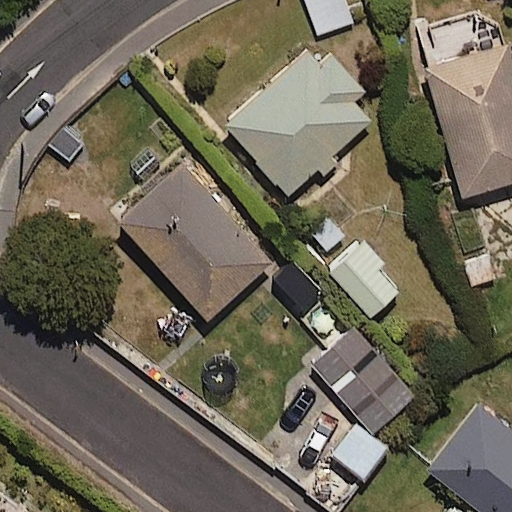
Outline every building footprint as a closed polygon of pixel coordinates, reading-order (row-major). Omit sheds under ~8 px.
[(352,17),(345,0),(306,0),(317,30),(352,17)] [(511,172),(511,52),(506,30),(422,55),(461,187),(511,172)] [(363,82),(319,32),(224,114),(285,185),(369,113),(352,92),(363,82)] [(269,253),(179,152),(116,209),(207,309),(269,253)] [(403,278),(364,234),(330,263),(369,308),(403,278)] [(413,387),(351,321),(309,360),(370,426),(413,387)] [(511,511),(511,424),(476,397),(426,462),(491,511),(511,511)] [(386,442),(356,417),(332,446),(362,470),(386,442)] [(16,511),(39,511),(25,501),(16,511)]
